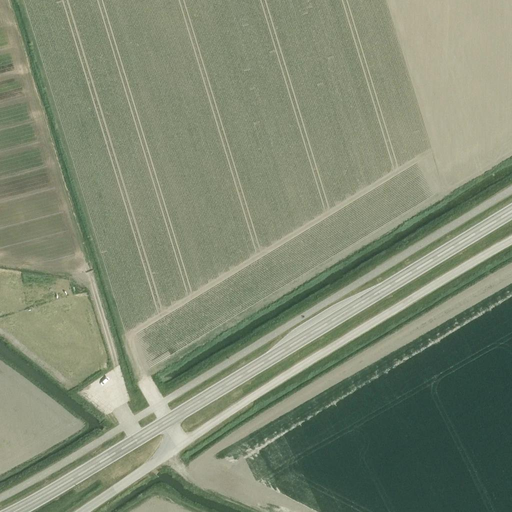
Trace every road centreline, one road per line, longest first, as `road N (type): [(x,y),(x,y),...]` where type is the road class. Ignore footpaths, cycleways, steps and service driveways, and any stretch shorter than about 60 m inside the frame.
road 1 (secondary): [(13,511),(511,211)]
road 2 (unclassified): [(82,511),(336,344),(511,240)]
